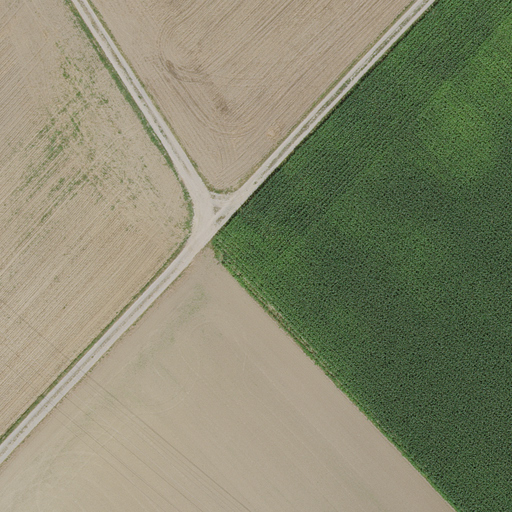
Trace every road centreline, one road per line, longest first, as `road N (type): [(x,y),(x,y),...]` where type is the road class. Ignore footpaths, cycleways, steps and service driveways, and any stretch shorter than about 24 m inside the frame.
road 1 (track): [(420,0),(0,451)]
road 2 (track): [(80,0),(197,200),(202,234)]
